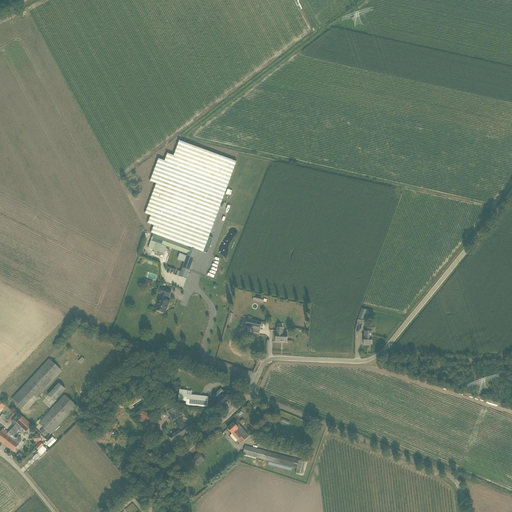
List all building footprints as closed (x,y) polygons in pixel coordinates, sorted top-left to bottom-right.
[(223,200),(228,185),(165,162),(158,159),(150,182),(156,184),(145,214),(151,216),(148,224),(154,226),(151,234),(154,235),(192,249),(207,254),(213,239),(209,237),(223,200)] [(192,249),(154,235),(152,241),(149,249),(156,251),(159,244),(163,246),(187,254),(189,255),(192,249)] [(186,279),(194,259),(187,256),(179,277),(186,279)] [(167,310),(168,307),(170,302),(165,300),(166,296),(169,297),(171,291),(161,287),(159,294),(161,295),(160,298),(158,303),(159,303),(156,311),(160,312),(160,313),(163,314),(164,314),(166,309),(167,310)] [(245,327),(260,330),(261,323),(247,320),(245,327)] [(355,332),(361,333),(364,321),(358,320),(355,332)] [(283,329),(278,329),(276,329),(276,334),(275,342),(281,342),(283,342),(287,342),(287,335),(283,334),(283,329)] [(372,345),(372,338),(372,337),(372,332),(364,332),(364,337),(364,345),(372,345)] [(232,364),(234,358),(225,355),(223,361),(232,364)] [(62,371),(59,369),(49,359),(24,387),(37,399),(62,371)] [(48,395),(48,396),(54,402),(65,390),(59,383),(48,395)] [(208,397),(187,395),(188,390),(179,389),(178,401),(186,402),(186,405),(207,407),(208,397)] [(227,395),(224,392),(220,396),(219,395),(216,398),(215,397),(213,399),(215,401),(221,408),(231,399),(230,398),(231,397),(229,395),(227,395)] [(26,403),(17,395),(12,399),(21,408),(26,403)] [(39,424),(44,428),(49,433),(51,435),(77,406),(65,395),(39,424)] [(169,436),(172,442),(196,428),(191,421),(184,425),(179,417),(181,416),(175,407),(167,412),(173,421),(174,420),(179,429),(169,436)] [(151,415),(141,411),(137,420),(147,424),(148,424),(148,423),(151,415)] [(33,426),(23,417),(16,424),(27,433),(33,426)] [(154,431),(156,426),(148,423),(148,424),(147,424),(146,428),(154,431)] [(237,427),(234,424),(227,429),(232,434),(241,444),(244,441),(241,438),(246,433),(239,425),(237,427)] [(40,432),(42,434),(45,437),(49,433),(44,428),(40,432)] [(0,441),(13,451),(20,443),(21,441),(21,440),(21,439),(21,438),(20,438),(19,437),(18,437),(17,437),(17,438),(16,438),(3,429),(0,433),(0,441)] [(279,464),(294,468),(297,469),(296,474),(304,476),(307,463),(299,461),(281,456),(245,446),(243,454),(273,462),(271,469),(277,471),(279,464)] [(204,460),(202,458),(199,454),(192,459),(198,466),(204,460)]
